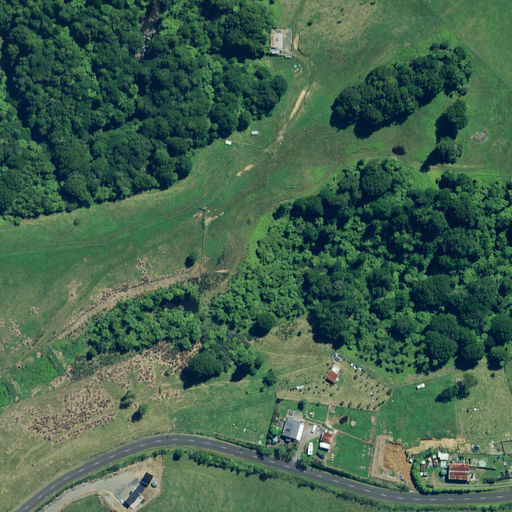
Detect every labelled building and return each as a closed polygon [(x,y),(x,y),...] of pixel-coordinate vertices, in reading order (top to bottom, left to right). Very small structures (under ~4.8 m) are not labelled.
[(284,51),(284,35),(272,35),(272,54),(280,54),(280,51),(284,51)] [(342,370),(336,366),(328,379),(336,384),(341,377),(338,375),(342,370)] [(296,420),(289,419),(284,437),(298,441),(303,424),(295,422),(296,420)] [(336,435),(325,431),(320,448),(331,451),(336,435)] [(449,480),(454,480),(454,483),(470,484),(470,481),(472,481),(473,467),(450,466),(449,480)]
